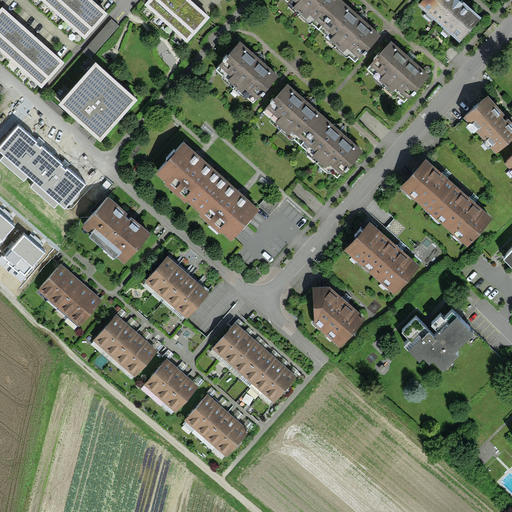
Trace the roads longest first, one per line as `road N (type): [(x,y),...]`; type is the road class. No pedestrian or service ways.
road 1 (residential): [(511,22),(262,300)]
road 2 (track): [(260,511),(99,379),(0,283)]
road 3 (residential): [(221,477),(326,359),(262,300)]
road 4 (residential): [(262,300),(105,162)]
road 5 (residential): [(105,162),(0,71)]
